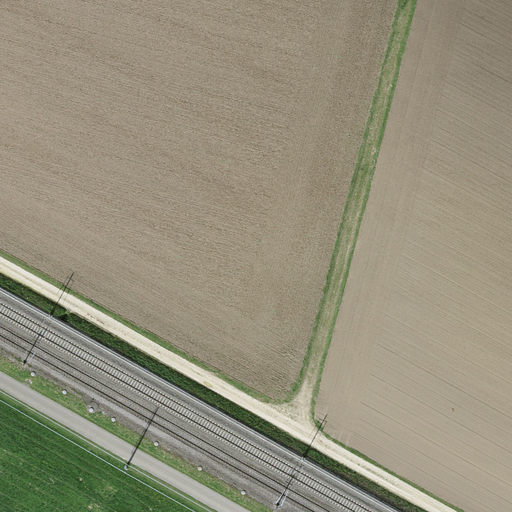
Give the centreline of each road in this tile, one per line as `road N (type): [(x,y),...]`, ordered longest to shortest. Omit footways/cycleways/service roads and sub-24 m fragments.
road 1 (track): [(444,511),(0,268)]
road 2 (track): [(297,429),(409,0)]
road 3 (unclassified): [(239,511),(0,376)]
